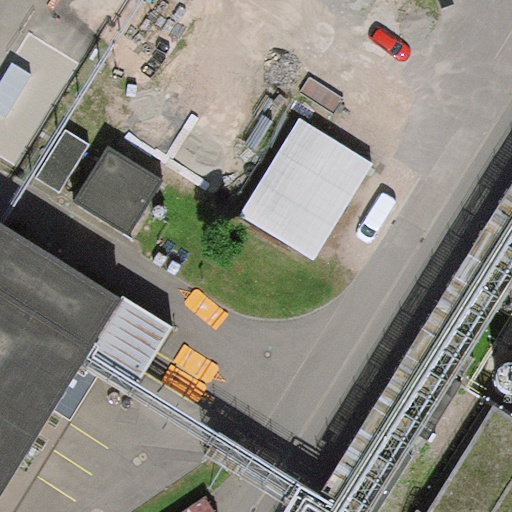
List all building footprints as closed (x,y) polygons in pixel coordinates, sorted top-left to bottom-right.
[(165,0),(118,0),(149,22),(165,0)] [(384,58),(316,0),(280,0),(255,30),(343,106),(384,58)] [(80,67),(22,33),(0,70),(0,175),(51,205),(81,154),(42,131),(80,67)] [(161,189),(102,155),(68,213),(128,248),(161,189)] [(161,340),(0,239),(0,494),(77,371),(123,399),(161,340)] [(511,511),(511,428),(485,412),(423,511),(511,511)]
